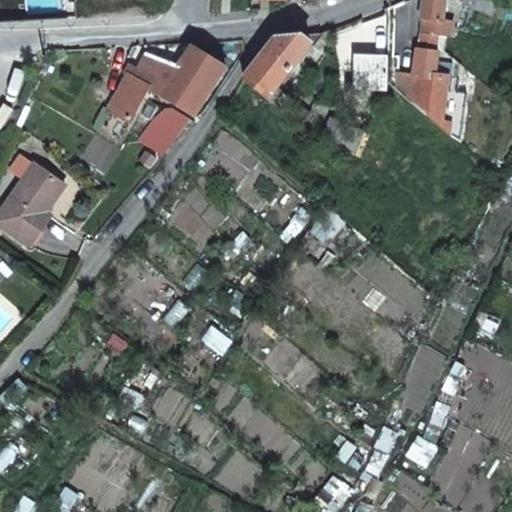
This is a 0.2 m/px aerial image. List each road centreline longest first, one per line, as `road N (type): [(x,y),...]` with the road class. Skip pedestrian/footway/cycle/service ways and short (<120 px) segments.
road 1 (track): [(244,26),(256,41),(218,103),(67,302),(0,373)]
road 2 (residential): [(0,41),(187,29)]
road 3 (residential): [(187,29),(313,21),(365,0)]
